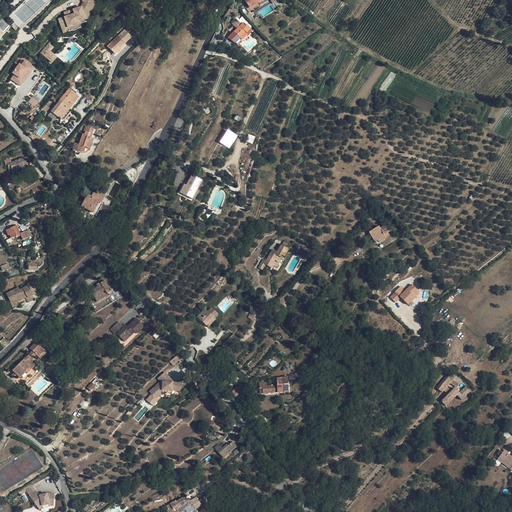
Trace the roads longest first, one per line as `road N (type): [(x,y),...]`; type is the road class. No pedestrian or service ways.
road 1 (track): [(305,504),(296,479),(351,452),(406,401),(435,359),(387,302)]
road 2 (residential): [(245,419),(99,246)]
road 3 (unclassified): [(228,0),(164,135)]
road 4 (unclassified): [(99,246),(0,356)]
road 5 (unclassified): [(164,135),(99,246)]
road 6 (residential): [(58,191),(133,160),(164,135)]
